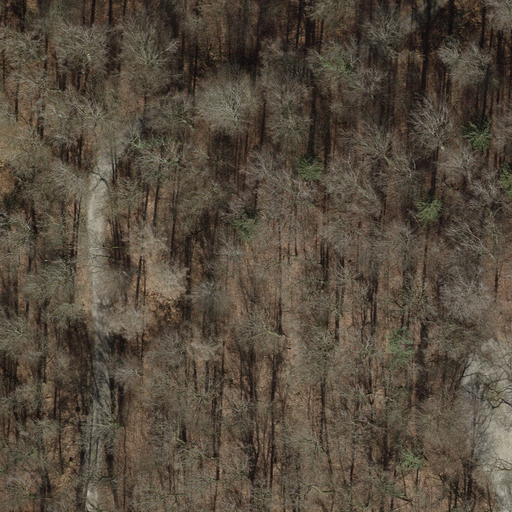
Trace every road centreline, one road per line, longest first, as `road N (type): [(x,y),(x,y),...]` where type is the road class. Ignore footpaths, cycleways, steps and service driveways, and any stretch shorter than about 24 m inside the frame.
road 1 (track): [(454,0),(305,73),(152,111),(110,155),(91,205),(102,333),(96,511)]
road 2 (track): [(511,509),(475,372)]
